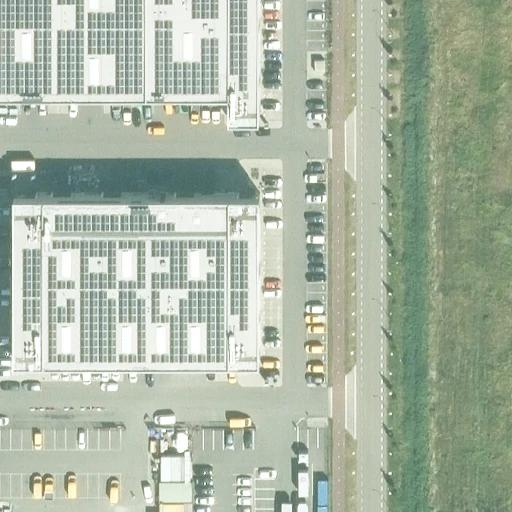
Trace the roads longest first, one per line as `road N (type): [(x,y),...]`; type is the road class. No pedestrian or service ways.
road 1 (unclassified): [(368,399),(0,405)]
road 2 (unclassified): [(367,145),(0,142)]
road 3 (unclassified): [(368,399),(367,145)]
road 4 (unclassified): [(367,145),(367,0)]
